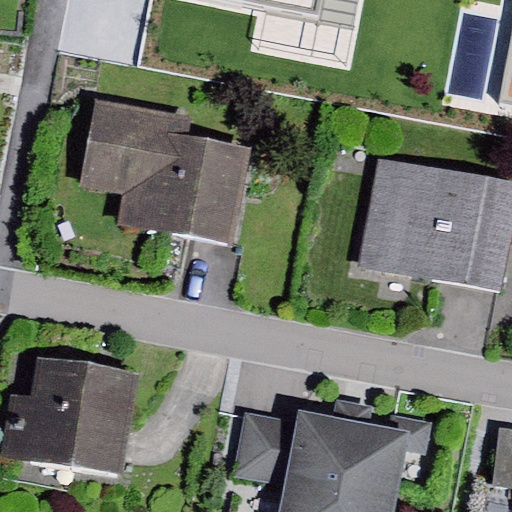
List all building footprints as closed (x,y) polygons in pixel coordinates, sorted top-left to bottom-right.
[(250,0),(317,13),(319,0),(250,0)] [(511,46),(503,101),(511,102),(511,46)] [(174,131),(90,116),(75,200),(115,207),(110,234),(225,255),(241,165),(170,152),(174,131)] [(511,247),(511,188),(378,164),(358,272),(502,299),(511,247)] [(129,393),(31,377),(25,413),(10,411),(0,475),(0,476),(113,495),(129,393)] [(288,436),(238,428),(226,493),(277,502),(275,511),(384,511),(393,462),(420,466),(425,440),(402,436),(399,453),(362,447),(366,423),(330,417),(327,432),(289,426),(288,436)] [(493,483),(511,485),(511,429),(501,428),(493,483)]
